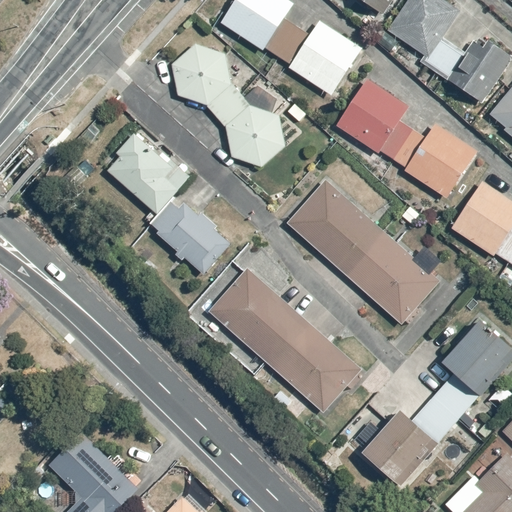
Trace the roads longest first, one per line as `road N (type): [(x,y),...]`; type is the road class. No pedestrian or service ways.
road 1 (tertiary): [(288,511),(109,335),(0,241)]
road 2 (secondary): [(92,0),(0,119)]
